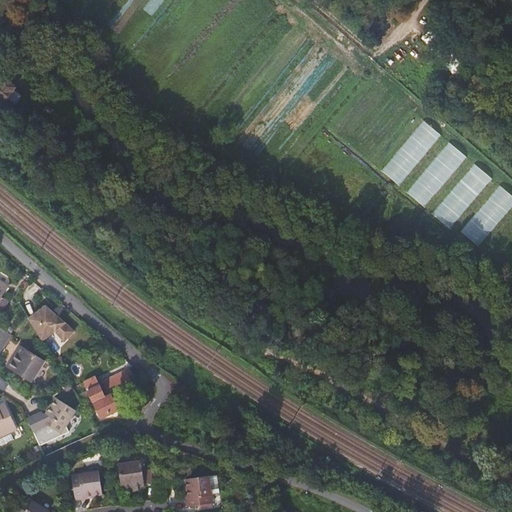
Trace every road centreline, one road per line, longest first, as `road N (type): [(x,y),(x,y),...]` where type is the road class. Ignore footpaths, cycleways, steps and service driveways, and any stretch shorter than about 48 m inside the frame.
road 1 (residential): [(368,511),(151,433),(145,427),(164,394),(161,380),(0,235)]
road 2 (track): [(0,135),(226,316),(353,392)]
road 3 (track): [(353,392),(511,478)]
road 4 (track): [(511,359),(473,377),(382,378),(353,392)]
